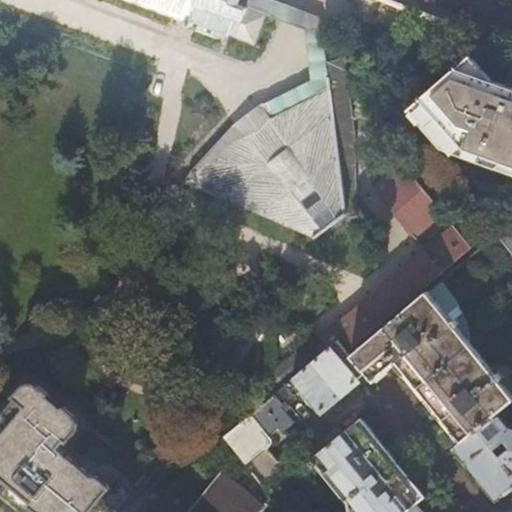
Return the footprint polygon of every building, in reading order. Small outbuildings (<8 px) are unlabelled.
[(188,24),(191,25),(192,22),(226,35),(227,34),(255,44),(266,14),(238,3),(239,0),(135,0),(189,20),(188,24)] [(444,138),(511,163),(511,94),(489,86),(471,65),(419,109),(444,138)] [(312,236),(313,238),(346,215),(343,191),(362,189),(353,109),(354,108),(351,84),(330,87),(329,78),(326,79),(327,88),(269,117),(263,106),(232,129),(195,174),(196,187),(200,189),(200,188),(314,235),(312,236)] [(374,193),(417,244),(446,221),(446,220),(408,174),(399,182),(394,176),(374,193)] [(315,360),(338,340),(337,339),(341,336),(350,347),(469,248),(473,252),(486,242),(460,211),(447,220),(453,228),(321,337),(307,349),(315,360)] [(511,220),(496,233),(511,253),(511,220)] [(427,291),(350,355),(366,373),(373,381),(394,363),(401,371),(414,388),(470,344),(455,325),(458,322),(454,318),(451,320),(427,291)] [(350,355),(338,340),(315,360),(283,386),(288,392),(293,389),(315,415),(331,402),(334,405),(348,393),(345,390),(366,373),(350,355)] [(470,344),(414,388),(438,417),(460,444),(498,414),(511,402),(511,396),(498,379),(501,377),(497,371),(494,374),(470,344)] [(121,511),(136,494),(122,482),(113,493),(111,491),(112,490),(109,486),(104,480),(97,477),(96,479),(62,450),(68,443),(71,445),(78,437),(81,432),(82,429),(81,423),(80,420),(78,418),(40,387),(36,385),(30,385),(26,387),(16,399),(18,401),(0,423),(0,491),(20,508),(25,511),(121,511)] [(291,395),(288,392),(283,386),(224,435),(248,464),(246,465),(250,471),(269,493),(293,474),(289,469),(277,465),(263,448),(266,448),(268,448),(269,447),(271,444),(270,441),(267,436),(277,427),(281,431),(291,422),(289,419),(278,405),(291,395)] [(511,428),(509,427),(498,414),(460,444),(457,447),(498,498),(511,486),(511,428)] [(351,511),(406,511),(417,504),(424,499),(408,479),(382,448),(359,420),(309,461),(314,467),(318,463),(351,502),(351,511)] [(96,431),(93,434),(111,450),(115,446),(96,431)] [(224,472),(190,511),(262,511),(266,507),(263,505),(270,495),(269,493),(250,471),(243,479),(232,465),(225,473),(224,472)] [(135,485),(138,488),(144,481),(140,478),(135,485)]
